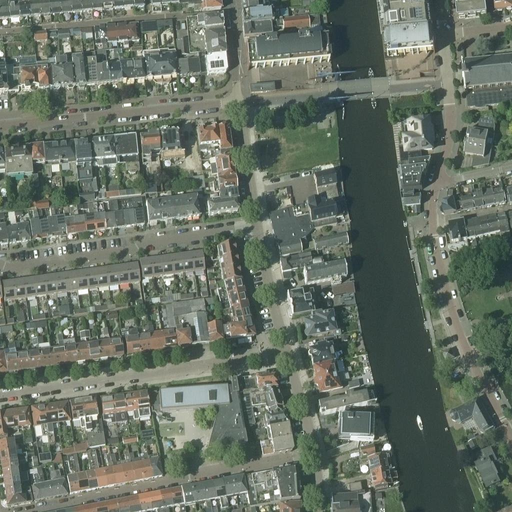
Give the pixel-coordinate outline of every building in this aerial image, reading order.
[(38,0),(28,1),(29,18),(40,17),(38,0)] [(48,0),(38,0),(40,17),(50,16),(48,0)] [(58,0),(48,0),(50,16),(60,15),(58,0)] [(69,0),(58,0),(60,15),(71,14),(69,0)] [(79,0),(69,0),(71,14),(81,13),(79,0)] [(90,0),(79,0),(81,13),(92,12),(90,0)] [(100,0),(90,0),(92,12),(102,11),(100,0)] [(111,0),(100,0),(102,11),(112,10),(111,0)] [(121,0),(111,0),(112,10),(123,9),(121,0)] [(132,0),(121,0),(123,9),(133,8),(132,0)] [(142,0),(132,0),(133,8),(143,8),(142,0)] [(240,3),(241,16),(268,13),(266,0),(265,0),(241,3),(240,3)] [(383,0),(383,2),(384,12),(385,21),(389,20),(391,32),(385,33),(385,34),(401,32),(432,30),(430,11),(430,10),(430,9),(429,0),(383,0)] [(454,0),(455,9),(456,9),(457,19),(487,16),(484,0),(454,0)] [(505,10),(503,0),(494,0),(495,11),(497,11),(499,12),(502,11),(503,10),(505,10)] [(511,0),(503,0),(505,10),(506,10),(508,11),(511,11),(511,9),(511,0)] [(28,1),(18,2),(19,19),(29,18),(28,1)] [(18,2),(7,3),(9,20),(19,19),(18,2)] [(220,2),(193,4),(194,13),(221,10),(220,9),(219,3),(220,3),(220,2)] [(7,3),(0,3),(0,20),(9,20),(7,3)] [(241,16),(242,26),(276,23),(276,20),(288,19),(287,11),(268,13),(241,16)] [(185,20),(187,32),(222,28),(223,28),(222,25),(221,16),(185,20)] [(276,23),(242,26),(242,27),(244,38),(271,35),(270,29),(282,27),(283,31),(309,29),(309,24),(312,24),(313,27),(319,26),(318,16),(288,19),(276,20),(276,23)] [(165,31),(164,28),(164,22),(156,23),(156,32),(165,31)] [(155,23),(140,24),(140,25),(140,31),(156,30),(155,23)] [(137,25),(126,26),(128,47),(130,47),(130,43),(139,42),(137,25)] [(126,26),(115,27),(117,44),(125,43),(126,47),(128,47),(126,26)] [(115,27),(105,28),(107,51),(114,51),(114,48),(111,49),(111,44),(117,44),(115,27)] [(102,45),(102,52),(105,52),(107,51),(105,28),(94,29),(95,46),(102,45)] [(192,57),(197,56),(204,55),(204,58),(225,56),(222,28),(187,32),(189,57),(192,57)] [(431,54),(432,54),(434,54),(435,54),(434,50),(434,43),(434,42),(435,41),(435,40),(435,39),(435,38),(434,37),(433,36),(433,30),(432,30),(401,32),(385,34),(382,34),(384,60),(391,60),(397,59),(402,59),(401,52),(402,52),(402,56),(404,56),(405,56),(412,55),(413,55),(418,55),(426,54),(430,54),(431,54)] [(46,40),(46,38),(45,33),(33,34),(34,43),(46,42),(46,40)] [(313,40),(246,47),(245,46),(246,66),(247,71),(248,71),(248,70),(328,63),(326,40),(327,40),(326,39),(323,39),(322,35),(323,34),(312,35),(313,40)] [(189,57),(187,41),(176,42),(177,58),(189,57)] [(167,51),(159,52),(162,86),(168,85),(170,83),(171,83),(170,79),(177,79),(175,62),(175,55),(168,56),(167,51)] [(467,93),(511,89),(511,51),(506,52),(503,52),(495,54),(496,61),(495,61),(494,61),(487,62),(487,61),(486,61),(486,62),(479,63),(479,62),(478,62),(478,63),(472,63),(471,63),(471,64),(464,64),(464,63),(462,63),(462,64),(462,65),(463,65),(464,75),(462,75),(463,82),(464,82),(465,91),(464,91),(465,93),(467,93)] [(114,64),(106,65),(109,85),(116,84),(116,85),(121,84),(118,56),(118,52),(113,52),(114,64)] [(142,54),(143,59),(145,82),(147,82),(147,81),(152,80),(152,81),(153,84),(155,86),(162,86),(159,52),(142,54)] [(94,54),(83,55),(86,87),(97,86),(95,68),(96,68),(95,66),(94,54)] [(83,55),(71,56),(72,59),(72,63),(74,88),(78,88),(79,89),(84,89),(85,87),(86,87),(83,55)] [(122,55),(118,56),(121,84),(125,84),(125,83),(133,83),(131,63),(124,63),(122,55)] [(204,55),(197,56),(199,76),(206,76),(208,76),(208,78),(217,77),(217,75),(225,74),(226,72),(227,72),(225,56),(204,58),(204,55)] [(192,58),(186,59),(188,78),(192,77),(192,79),(193,80),(197,80),(198,78),(198,77),(199,77),(199,76),(197,56),(192,57),(192,58)] [(72,59),(60,60),(63,89),(66,89),(68,91),(72,91),(72,90),(74,88),(72,63),(72,59)] [(131,60),(131,63),(133,83),(145,82),(143,59),(131,60)] [(181,61),(175,62),(177,79),(188,78),(186,59),(180,59),(181,61)] [(60,60),(48,61),(49,63),(49,69),(51,90),(53,92),(58,92),(59,89),(63,89),(60,60)] [(49,63),(36,64),(36,68),(38,91),(51,90),(49,69),(49,63)] [(96,68),(95,68),(97,86),(109,85),(106,65),(95,66),(96,68)] [(14,77),(6,78),(7,94),(18,93),(18,89),(21,89),(21,92),(29,92),(31,94),(37,93),(38,92),(38,91),(36,68),(19,69),(13,70),(14,77)] [(269,93),(268,86),(250,88),(250,95),(269,93)] [(511,89),(467,93),(467,96),(466,96),(467,109),(511,104),(511,89)] [(463,142),(492,147),(495,129),(493,118),(479,121),(479,122),(481,122),(479,132),(468,131),(468,130),(467,137),(466,137),(466,138),(465,139),(464,141),(464,142),(463,142)] [(401,163),(421,161),(421,154),(420,152),(432,151),(431,144),(433,144),(432,129),(430,129),(429,128),(430,128),(430,127),(429,127),(429,124),(429,123),(429,120),(408,123),(409,124),(410,138),(406,138),(404,138),(405,148),(403,148),(399,149),(401,160),(400,160),(401,163)] [(211,160),(231,157),(229,144),(227,129),(226,129),(226,126),(224,125),(218,126),(217,128),(218,130),(217,130),(220,152),(210,153),(211,160)] [(217,128),(216,128),(215,127),(215,126),(210,127),(209,129),(209,132),(207,132),(210,153),(220,152),(217,130),(218,130),(217,128)] [(206,153),(210,153),(207,132),(205,132),(204,129),(202,128),(198,129),(197,131),(196,131),(199,153),(205,152),(206,153)] [(160,133),(158,135),(158,136),(161,161),(161,162),(184,159),(182,139),(178,139),(178,136),(179,134),(176,132),(175,134),(168,135),(168,134),(165,133),(165,132),(160,133)] [(149,158),(159,157),(157,136),(155,136),(155,135),(155,134),(154,134),(153,133),(152,133),(151,133),(150,134),(149,135),(149,136),(139,137),(142,166),(145,166),(145,163),(150,162),(149,158)] [(126,139),(114,140),(116,165),(126,164),(127,174),(128,174),(131,176),(135,175),(137,173),(139,173),(135,138),(132,135),(128,136),(126,138),(126,139)] [(113,140),(100,141),(103,167),(115,166),(113,140)] [(103,167),(100,141),(88,143),(90,162),(97,162),(98,168),(103,167)] [(492,147),(463,142),(463,143),(464,143),(464,144),(464,145),(464,146),(464,147),(464,148),(465,149),(463,156),(464,156),(464,155),(475,157),(473,168),(471,169),(471,170),(489,166),(492,147)] [(59,146),(58,146),(60,167),(70,165),(71,176),(76,176),(76,171),(76,168),(73,144),(66,145),(65,143),(60,144),(59,146)] [(88,143),(73,144),(76,168),(82,167),(83,171),(76,171),(76,176),(77,182),(92,181),(90,162),(88,143)] [(49,147),(42,147),(46,179),(51,178),(50,167),(60,167),(58,146),(56,146),(54,145),(50,145),(49,147)] [(34,148),(29,149),(31,166),(43,165),(42,147),(40,147),(39,146),(36,147),(34,148)] [(4,151),(3,151),(5,171),(6,178),(23,176),(23,177),(32,176),(31,166),(29,149),(28,149),(27,148),(26,148),(25,147),(24,147),(24,148),(23,148),(22,149),(21,149),(12,150),(4,151)] [(210,170),(232,167),(231,157),(211,160),(209,160),(210,170)] [(402,172),(400,172),(427,169),(431,160),(421,161),(401,163),(400,163),(402,172)] [(217,181),(234,179),(234,177),(232,167),(210,170),(211,176),(217,175),(217,181)] [(427,169),(400,172),(401,180),(404,180),(421,178),(424,178),(425,178),(427,169)] [(316,191),(319,201),(320,206),(338,202),(335,186),(332,173),(313,177),(316,191)] [(195,190),(200,190),(204,189),(203,177),(192,178),(194,190),(195,190)] [(405,191),(403,191),(403,192),(422,190),(422,189),(421,178),(404,180),(405,191)] [(219,193),(236,191),(234,179),(217,181),(217,182),(212,182),(214,194),(219,193)] [(497,187),(492,188),(493,193),(495,206),(505,204),(504,198),(501,183),(498,183),(500,192),(498,192),(497,187)] [(155,185),(144,186),(145,195),(156,194),(155,185)] [(471,187),(472,193),(475,210),(485,208),(483,195),(482,191),(482,190),(474,192),(473,187),(471,187)] [(190,201),(184,202),(186,220),(199,218),(199,215),(198,207),(196,196),(195,190),(194,190),(192,191),(193,198),(190,198),(190,201)] [(220,203),(237,201),(236,191),(219,193),(220,203)] [(165,204),(158,205),(161,223),(174,222),(171,201),(170,192),(166,193),(167,201),(164,202),(165,204)] [(421,196),(414,197),(414,193),(403,194),(405,208),(420,206),(421,196)] [(465,199),(460,200),(460,204),(462,212),(462,213),(475,210),(472,193),(465,194),(465,199)] [(493,193),(483,195),(485,208),(495,206),(493,193)] [(128,213),(123,214),(125,228),(135,227),(131,200),(127,201),(128,213)] [(136,200),(131,200),(135,227),(144,226),(142,211),(137,212),(136,200)] [(177,200),(171,201),(174,222),(186,220),(184,202),(178,202),(177,200)] [(462,212),(460,204),(454,205),(453,200),(442,203),(443,207),(442,208),(440,210),(441,214),(444,215),(444,216),(456,214),(462,212)] [(198,207),(199,215),(208,214),(208,217),(237,213),(239,210),(238,204),(237,201),(220,203),(203,206),(198,207)] [(306,203),(307,206),(312,231),(336,225),(335,220),(342,218),(342,215),(343,215),(341,204),(339,205),(339,202),(338,202),(320,206),(319,201),(306,203)] [(47,202),(34,203),(35,209),(35,211),(48,210),(47,202)] [(117,202),(112,203),(116,230),(125,228),(123,214),(118,214),(117,202)] [(109,213),(104,214),(106,231),(116,230),(112,203),(109,203),(109,207),(108,207),(109,213)] [(161,223),(158,205),(152,206),(152,203),(146,204),(148,225),(161,223)] [(96,204),(93,205),(97,232),(106,231),(104,214),(104,211),(101,211),(101,216),(98,216),(96,204)] [(93,205),(84,206),(85,211),(88,210),(89,217),(86,218),(88,234),(97,232),(93,205)] [(84,206),(72,207),(76,235),(88,234),(86,218),(78,219),(77,211),(83,210),(83,211),(85,211),(84,206)] [(312,231),(307,206),(293,209),(268,215),(276,247),(298,242),(305,238),(312,231)] [(69,220),(64,221),(66,237),(76,235),(72,207),(67,208),(69,220)] [(51,220),(46,221),(49,239),(57,238),(54,211),(53,209),(50,210),(50,213),(51,220)] [(60,210),(54,211),(57,238),(66,237),(64,221),(64,219),(59,219),(58,214),(61,214),(60,210)] [(40,240),(36,211),(33,212),(34,223),(30,223),(32,241),(40,240)] [(40,211),(36,211),(40,240),(49,239),(46,221),(42,221),(40,211)] [(22,213),(14,214),(18,243),(30,242),(27,225),(16,227),(15,218),(23,217),(22,213)] [(10,227),(5,228),(7,245),(18,243),(14,214),(8,215),(9,221),(10,227)] [(497,216),(487,218),(490,236),(500,233),(497,217),(497,216)] [(506,216),(497,217),(500,233),(500,235),(501,241),(510,239),(506,216)] [(483,219),(479,219),(483,237),(490,236),(487,218),(483,219)] [(479,219),(472,221),(476,239),(483,237),(479,219)] [(472,221),(463,223),(467,241),(476,239),(472,221)] [(457,223),(449,225),(451,236),(452,236),(453,244),(459,243),(459,244),(461,243),(461,242),(467,241),(463,223),(463,222),(457,224),(457,223)] [(313,242),(315,252),(347,245),(345,235),(313,242)] [(298,242),(276,247),(278,258),(301,253),(299,246),(306,245),(305,238),(298,242)] [(218,261),(236,257),(234,245),(225,247),(224,247),(221,247),(219,248),(216,248),(218,261)] [(472,253),(474,261),(484,258),(482,250),(472,253)] [(202,254),(191,255),(193,273),(204,272),(202,254)] [(191,255),(180,257),(183,275),(193,273),(191,255)] [(309,256),(302,257),(303,260),(298,261),(300,271),(304,270),(322,267),(321,260),(310,262),(309,256)] [(180,257),(170,258),(173,276),(183,275),(180,257)] [(220,272),(238,269),(236,257),(218,261),(220,272)] [(303,260),(302,257),(288,260),(279,261),(281,274),(282,274),(289,273),(300,271),(298,261),(303,260)] [(170,258),(160,260),(162,278),(173,276),(170,258)] [(160,260),(150,261),(152,279),(162,278),(160,260)] [(152,279),(150,261),(139,262),(141,281),(152,279)] [(330,281),(331,286),(341,285),(340,280),(346,279),(343,264),(303,271),(305,286),(330,281)] [(137,266),(126,267),(129,285),(139,284),(137,266)] [(126,267),(116,269),(118,287),(129,285),(126,267)] [(116,269),(105,270),(108,288),(118,287),(116,269)] [(223,284),(240,280),(238,269),(220,272),(223,284)] [(105,270),(95,271),(98,290),(108,288),(105,270)] [(95,271),(85,273),(87,291),(98,290),(95,271)] [(85,273),(74,274),(77,293),(87,291),(85,273)] [(74,274),(64,276),(67,294),(77,293),(74,274)] [(64,276),(54,277),(56,295),(67,294),(64,276)] [(54,277),(43,279),(46,297),(56,295),(54,277)] [(43,279),(33,280),(36,298),(46,297),(43,279)] [(33,280),(23,282),(25,300),(36,298),(33,280)] [(216,290),(219,300),(245,293),(244,288),(242,288),(242,286),(243,285),(242,281),(240,281),(240,280),(223,284),(215,285),(209,286),(209,292),(216,290)] [(23,282),(13,283),(15,301),(25,300),(23,282)] [(15,301),(13,283),(2,285),(4,303),(15,301)] [(345,286),(331,289),(332,297),(346,294),(345,286)] [(291,319),(310,315),(319,314),(317,304),(314,304),(312,291),(286,296),(287,305),(288,305),(289,309),(289,310),(288,311),(287,311),(289,318),(291,319)] [(219,300),(222,312),(248,306),(247,301),(245,301),(245,299),(246,298),(245,293),(219,300)] [(209,344),(207,327),(204,307),(213,305),(212,300),(203,301),(171,306),(173,319),(175,330),(177,349),(209,344)] [(231,315),(233,324),(250,320),(250,319),(251,318),(250,314),(248,314),(248,312),(249,311),(248,306),(222,312),(223,317),(231,315)] [(319,314),(310,315),(311,322),(304,323),(305,331),(304,333),(304,336),(306,337),(307,339),(314,337),(314,338),(327,336),(327,335),(334,333),(333,327),(336,326),(334,316),(331,317),(331,315),(328,316),(327,312),(319,314)] [(233,324),(224,326),(224,330),(225,337),(226,341),(226,344),(236,343),(236,340),(246,338),(251,338),(252,338),(252,337),(253,335),(254,335),(254,334),(253,334),(250,320),(233,324)] [(220,325),(207,327),(209,344),(213,343),(214,345),(223,344),(220,325)] [(140,356),(137,338),(136,330),(130,331),(130,329),(121,331),(122,340),(124,339),(126,356),(132,355),(132,357),(140,356)] [(173,332),(161,334),(164,353),(172,352),(171,350),(176,349),(173,332)] [(161,334),(149,336),(151,353),(156,352),(156,354),(164,353),(161,334)] [(149,336),(137,338),(140,356),(147,355),(147,353),(151,353),(149,336)] [(62,343),(63,347),(66,365),(71,364),(72,366),(75,365),(76,364),(77,364),(74,345),(68,346),(67,338),(62,339),(62,343)] [(310,358),(313,368),(334,363),(330,347),(337,346),(335,338),(323,340),(324,345),(315,347),(316,350),(309,352),(309,353),(307,354),(308,358),(310,358)] [(37,346),(38,351),(41,369),(45,368),(47,369),(50,369),(51,367),(53,367),(50,349),(49,349),(49,345),(43,346),(42,339),(36,340),(37,346)] [(108,340),(111,359),(116,358),(117,359),(121,358),(122,357),(123,357),(120,339),(108,340)] [(97,342),(100,360),(101,360),(102,361),(105,361),(106,359),(111,359),(108,340),(97,342)] [(86,344),(88,362),(93,361),(95,362),(98,362),(99,360),(100,360),(97,342),(86,344)] [(74,345),(77,364),(78,363),(79,365),(82,364),(83,363),(88,362),(86,344),(74,345)] [(9,355),(4,356),(6,374),(7,374),(9,375),(12,374),(13,373),(18,372),(15,354),(15,350),(14,345),(8,346),(9,355)] [(50,349),(53,367),(55,367),(57,368),(60,367),(61,366),(66,365),(63,347),(50,349)] [(27,352),(29,371),(30,370),(31,371),(35,371),(36,370),(41,369),(38,351),(27,352)] [(450,351),(442,354),(446,362),(454,359),(450,351)] [(15,354),(18,372),(23,371),(24,373),(27,372),(28,371),(29,371),(27,352),(15,354)] [(313,368),(315,380),(338,375),(336,363),(334,363),(313,368)] [(338,375),(315,380),(314,383),(315,387),(317,388),(319,395),(342,389),(340,383),(344,382),(342,374),(338,375)] [(239,394),(276,389),(272,377),(271,375),(237,380),(239,394)] [(243,427),(244,427),(243,421),(239,394),(237,380),(236,380),(235,380),(236,381),(230,381),(231,389),(156,394),(148,394),(151,414),(217,409),(206,453),(232,448),(231,446),(236,445),(237,447),(246,445),(243,427)] [(348,384),(349,390),(359,387),(357,381),(348,384)] [(267,410),(268,416),(284,413),(282,408),(278,394),(277,394),(276,389),(239,394),(243,421),(253,419),(251,409),(261,408),(265,407),(265,409),(267,410)] [(139,395),(134,395),(138,420),(150,418),(146,394),(144,394),(143,393),(140,393),(139,395)] [(366,406),(367,406),(365,396),(365,394),(352,397),(351,395),(344,396),(345,400),(338,401),(337,400),(317,405),(319,413),(323,412),(324,416),(345,411),(344,417),(338,417),(337,442),(340,442),(340,443),(341,443),(341,442),(372,443),(372,441),(373,418),(370,418),(347,417),(347,411),(366,406)] [(125,397),(123,397),(125,414),(132,413),(134,422),(138,421),(138,420),(134,395),(130,396),(129,395),(125,395),(125,397)] [(116,398),(111,399),(115,425),(127,423),(125,414),(123,397),(121,397),(120,396),(117,397),(116,398)] [(102,400),(100,400),(102,417),(103,422),(110,421),(111,425),(115,425),(111,399),(107,399),(106,398),(102,399),(102,400)] [(478,399),(477,399),(456,411),(451,412),(450,416),(452,421),(455,423),(457,422),(457,425),(460,424),(472,418),(481,434),(485,435),(494,430),(494,429),(478,400),(478,399)] [(81,403),(84,429),(85,429),(87,446),(88,449),(105,446),(99,408),(97,408),(96,401),(91,402),(91,400),(85,401),(85,403),(81,403)] [(80,430),(84,429),(81,403),(76,404),(76,402),(70,403),(70,405),(69,405),(72,423),(79,422),(80,430)] [(60,406),(55,407),(57,425),(59,436),(64,435),(63,424),(70,423),(67,405),(66,405),(65,404),(61,405),(60,406)] [(43,409),(47,437),(49,446),(54,445),(51,426),(57,425),(55,407),(54,407),(54,406),(49,407),(48,408),(43,409)] [(35,439),(47,437),(43,409),(38,409),(38,408),(33,409),(32,410),(31,410),(35,439)] [(20,412),(15,413),(18,429),(29,428),(27,411),(26,411),(24,410),(21,410),(20,412)] [(0,414),(0,443),(7,443),(6,431),(18,429),(15,413),(10,413),(8,412),(5,413),(4,414),(0,414)] [(265,429),(268,429),(288,425),(284,413),(268,416),(264,417),(266,425),(264,425),(265,429)] [(268,429),(271,441),(290,438),(290,437),(291,436),(290,431),(289,431),(288,425),(268,429)] [(290,438),(271,441),(271,442),(260,444),(262,458),(285,453),(285,454),(291,453),(293,450),(291,444),(290,438)] [(0,443),(0,453),(14,452),(14,447),(32,444),(31,439),(7,443),(0,443)] [(475,441),(469,444),(472,451),(478,448),(475,441)] [(367,458),(370,474),(394,470),(394,469),(390,470),(388,460),(389,460),(389,459),(390,459),(390,458),(391,458),(391,457),(391,456),(390,455),(390,454),(389,454),(389,453),(388,453),(387,453),(386,453),(386,454),(385,454),(385,455),(384,455),(384,456),(384,457),(378,458),(377,457),(376,456),(375,456),(374,455),(372,446),(359,450),(361,459),(367,458)] [(476,468),(471,470),(481,492),(499,484),(496,477),(497,476),(492,466),(497,464),(490,449),(475,456),(479,465),(475,467),(476,468)] [(0,453),(0,460),(0,463),(24,460),(26,459),(26,455),(15,456),(14,452),(0,453)] [(90,453),(97,490),(106,488),(103,471),(98,472),(94,452),(90,453)] [(89,474),(84,475),(88,492),(97,490),(90,453),(86,454),(89,474)] [(50,455),(41,456),(42,464),(51,462),(50,455)] [(113,455),(109,456),(115,487),(124,485),(120,463),(115,464),(113,455)] [(125,462),(120,463),(124,485),(133,483),(128,455),(124,456),(125,462)] [(132,455),(128,455),(133,483),(143,481),(138,459),(133,460),(132,455)] [(138,456),(138,459),(143,481),(152,479),(147,458),(147,455),(138,456)] [(76,456),(71,457),(78,494),(88,492),(84,475),(79,476),(76,456)] [(108,470),(103,471),(106,488),(115,487),(109,456),(105,457),(108,470)] [(157,456),(147,458),(152,479),(161,478),(157,456)] [(78,494),(71,457),(63,458),(63,463),(67,462),(69,471),(70,472),(71,478),(66,479),(69,495),(78,494)] [(0,463),(2,473),(16,471),(16,466),(25,465),(24,460),(0,463)] [(53,465),(54,469),(59,497),(68,496),(65,481),(61,482),(57,464),(53,465)] [(294,468),(243,478),(246,494),(247,500),(248,500),(249,509),(250,509),(254,508),(299,501),(298,480),(296,469),(294,468)] [(40,469),(36,470),(42,501),(51,499),(48,484),(44,485),(40,469)] [(52,484),(48,484),(51,499),(59,497),(54,469),(49,470),(52,484)] [(42,501),(36,470),(32,471),(33,477),(35,487),(31,488),(34,502),(42,501)] [(394,470),(370,474),(372,488),(393,484),(391,477),(393,476),(394,474),(395,472),(394,470)] [(2,473),(3,482),(27,479),(26,474),(17,475),(16,471),(2,473)] [(243,478),(233,480),(236,496),(246,494),(243,478)] [(3,482),(4,491),(19,489),(18,484),(28,482),(27,479),(3,482)] [(233,480),(222,482),(226,498),(236,496),(233,480)] [(222,482),(212,484),(215,500),(219,499),(221,511),(228,511),(226,498),(222,482)] [(201,486),(205,502),(206,510),(206,511),(211,511),(210,508),(211,508),(210,501),(215,500),(212,484),(201,486)] [(360,484),(349,486),(349,485),(348,486),(350,495),(351,495),(351,494),(361,492),(360,484)] [(201,486),(191,488),(194,504),(205,502),(201,486)] [(191,488),(180,490),(183,506),(194,504),(191,488)] [(4,491),(6,501),(30,496),(29,489),(26,490),(26,493),(20,494),(19,489),(4,491)] [(180,490),(170,492),(173,508),(179,506),(180,511),(184,511),(183,506),(180,490)] [(170,492),(160,494),(163,511),(168,511),(167,509),(173,508),(170,492)] [(330,497),(330,511),(370,511),(369,492),(350,496),(330,497)] [(163,511),(160,494),(148,496),(151,511),(156,511),(163,511)] [(30,496),(6,501),(7,508),(32,503),(31,496),(30,496)] [(137,498),(140,511),(150,511),(151,511),(148,496),(137,498)] [(140,511),(137,498),(126,501),(128,511),(140,511)] [(128,511),(126,501),(115,503),(117,511),(128,511)] [(117,511),(115,503),(105,505),(106,511),(117,511)]
